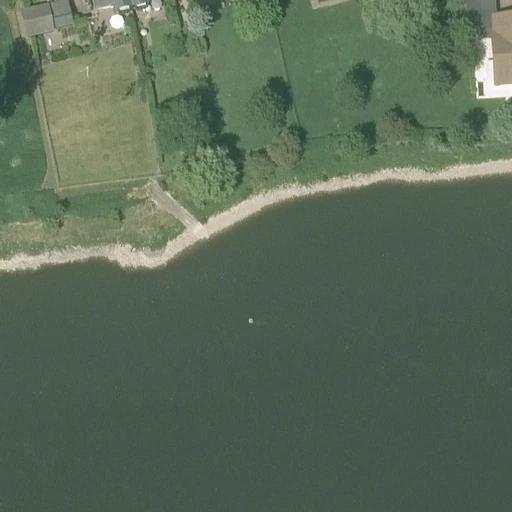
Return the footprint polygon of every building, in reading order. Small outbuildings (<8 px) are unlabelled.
[(132,15),(128,0),(97,0),(92,1),(95,14),(114,10),(116,18),(132,15)] [(128,0),(132,15),(149,12),(147,4),(163,1),(162,0),(128,0)] [(67,8),(50,11),(54,33),(72,30),(67,8)] [(53,34),(49,14),(24,19),(28,39),(53,34)] [(494,39),(497,89),(511,87),(511,19),(494,21),(495,39),(494,39)]
